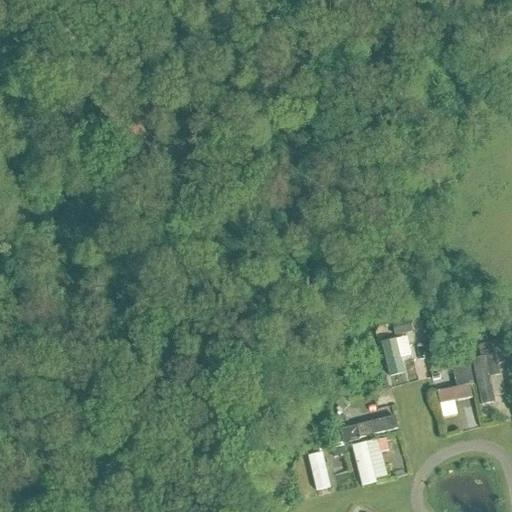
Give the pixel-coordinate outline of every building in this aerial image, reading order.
[(395,342),(380,346),(390,381),(404,378),(395,342)] [(480,361),(472,363),(481,406),(494,403),(493,396),(502,394),(496,363),(508,360),(504,348),(494,353),(479,355),(480,361)] [(438,407),(472,401),(470,389),(436,395),(438,407)] [(421,408),(407,411),(409,424),(424,421),(421,408)] [(391,421),(355,429),(358,442),(394,433),(391,421)] [(354,437),(352,424),(327,429),(329,442),(354,437)] [(385,440),(377,442),(380,454),(388,452),(385,440)] [(365,446),(351,449),(361,490),(376,486),(365,446)] [(344,448),(332,451),(334,461),(347,458),(344,448)] [(321,456),(307,459),(315,494),(330,491),(321,456)]
